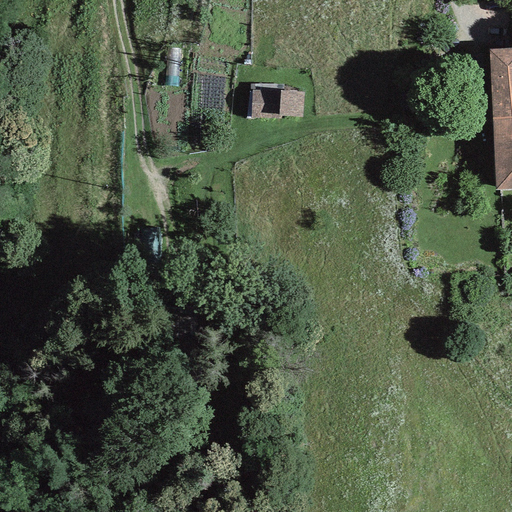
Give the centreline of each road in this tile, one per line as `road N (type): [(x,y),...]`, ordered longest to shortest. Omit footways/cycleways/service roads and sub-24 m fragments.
road 1 (track): [(116,0),(151,202)]
road 2 (track): [(0,365),(46,511)]
